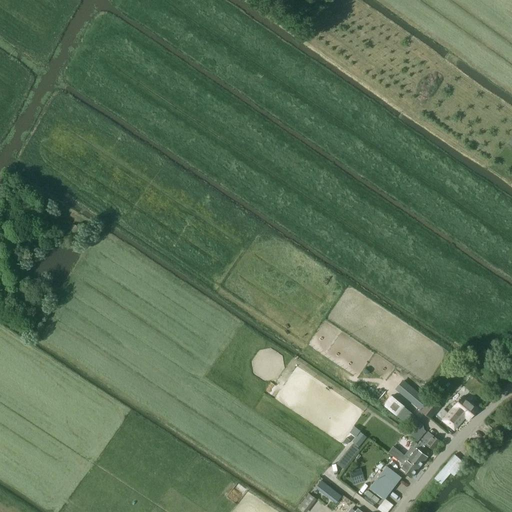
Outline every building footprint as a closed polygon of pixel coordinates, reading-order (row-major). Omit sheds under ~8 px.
[(72,225),(69,230),(74,234),(78,229),(72,225)] [(79,237),(83,231),(79,228),(78,229),(74,234),(79,237)] [(359,376),(374,352),(341,332),(337,339),(341,342),(337,348),(328,343),(321,353),(359,376)] [(501,366),(496,370),(503,377),(507,372),(501,366)] [(403,380),(395,389),(420,410),(428,401),(403,380)] [(398,417),(406,423),(413,414),(405,408),(406,408),(392,396),(384,406),(398,418),(398,417)] [(454,408),(443,420),(454,430),(465,417),(469,420),(478,410),(463,397),(454,407),(454,408)] [(430,420),(440,407),(430,399),(420,412),(430,420)] [(414,422),(407,431),(418,440),(425,432),(414,422)] [(360,432),(354,427),(349,433),(356,438),(360,432)] [(353,443),(352,445),(357,449),(366,438),(360,432),(352,442),(353,443)] [(415,442),(404,456),(409,459),(408,460),(419,468),(427,457),(421,452),(426,446),(433,451),(440,441),(428,432),(421,442),(420,441),(417,444),(415,442)] [(336,464),(343,469),(359,450),(357,449),(352,445),(336,464)] [(393,447),(388,453),(390,454),(404,465),(400,470),(411,478),(419,468),(408,460),(409,459),(404,456),(395,448),(393,447)] [(455,455),(434,479),(441,484),(450,473),(452,475),(453,473),(455,475),(464,463),(455,455)] [(385,500),(401,478),(386,467),(370,488),(385,500)] [(323,482),(318,490),(336,504),(342,497),(323,482)] [(302,511),(307,511),(316,500),(309,494),(298,509),(302,511)] [(385,500),(377,510),(380,511),(387,511),(392,505),(385,500)]
